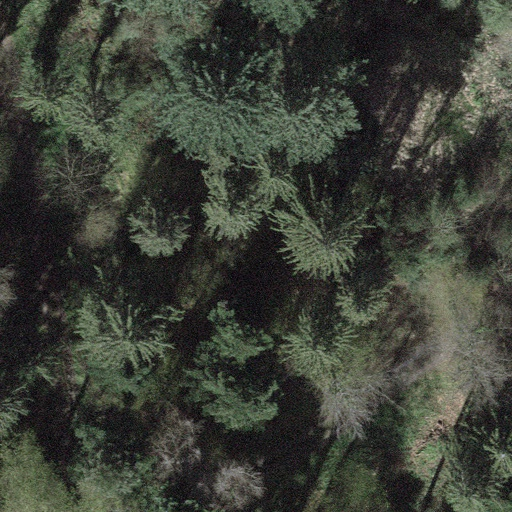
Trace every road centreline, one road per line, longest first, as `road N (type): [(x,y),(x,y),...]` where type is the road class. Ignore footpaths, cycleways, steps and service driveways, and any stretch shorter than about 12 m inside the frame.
road 1 (track): [(0,35),(50,270),(81,511)]
road 2 (track): [(511,299),(380,395),(165,511)]
